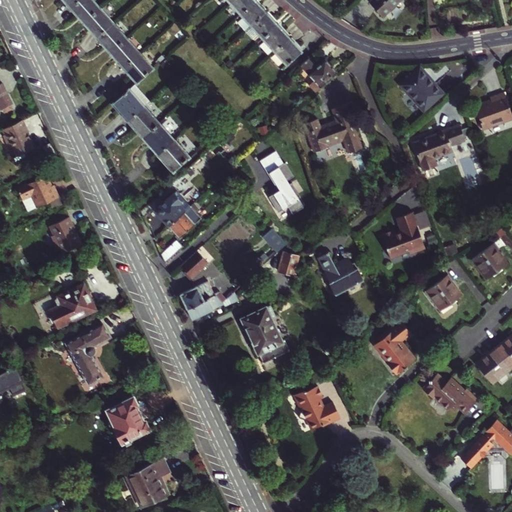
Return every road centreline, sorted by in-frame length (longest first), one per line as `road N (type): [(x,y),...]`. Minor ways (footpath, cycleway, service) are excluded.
road 1 (tertiary): [(255,511),(13,0)]
road 2 (residential): [(295,0),(379,50),(412,53),(511,37)]
